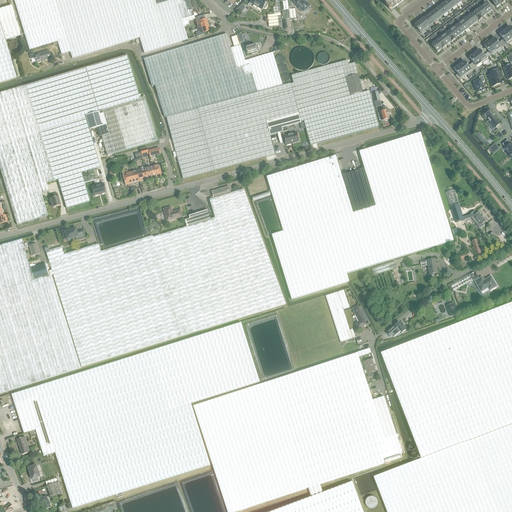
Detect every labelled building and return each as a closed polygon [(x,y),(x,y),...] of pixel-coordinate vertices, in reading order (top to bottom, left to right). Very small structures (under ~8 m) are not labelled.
[(14,0),(22,23),(26,35),(30,51),(57,42),(61,55),(70,52),(72,59),(97,51),(128,42),(131,41),(140,38),(144,53),(188,40),(184,26),(183,23),(175,0),(174,0),(157,5),(155,0),(14,0)] [(175,0),(183,23),(188,21),(195,19),(195,18),(189,0),(175,0)] [(251,0),(250,3),(262,10),(263,8),(265,9),(266,9),(267,7),(267,5),(266,4),(268,2),(267,1),(268,0),(267,0),(251,0)] [(267,14),(269,27),(282,26),(279,0),(276,1),(276,7),(273,7),(274,14),(267,14)] [(293,0),(295,3),(294,3),(299,9),(299,10),(301,13),(302,12),(303,13),(304,12),(305,13),(308,9),(309,7),(302,0),(293,0)] [(381,0),(389,9),(400,0),(381,0)] [(452,0),(447,0),(446,1),(452,9),(456,5),(452,0)] [(291,1),(281,2),(284,20),(296,19),(295,10),(292,10),(291,1)] [(452,9),(446,1),(442,5),(447,12),(452,9)] [(486,3),(481,7),(487,14),(492,11),(486,3)] [(437,8),(443,16),(447,12),(442,5),(437,8)] [(12,6),(0,9),(0,23),(5,41),(21,36),(12,6)] [(481,7),(477,10),(483,18),(487,14),(481,7)] [(438,19),(443,16),(437,8),(433,12),(438,19)] [(477,10),(472,14),(478,22),(483,18),(477,10)] [(428,15),(434,23),(435,23),(439,20),(438,19),(433,12),(428,15)] [(472,14),(468,17),(473,25),(478,21),(478,22),(472,14)] [(429,26),(434,23),(428,15),(424,18),(429,26)] [(198,22),(196,22),(198,28),(200,36),(204,35),(203,33),(210,31),(206,19),(205,20),(204,16),(197,18),(198,22)] [(463,19),(462,20),(469,28),(473,25),(468,17),(463,20),(463,19)] [(423,18),(419,21),(425,29),(429,26),(424,18),(423,18)] [(462,20),(458,23),(464,32),(469,28),(462,20)] [(425,29),(419,21),(414,25),(421,34),(425,30),(425,29)] [(0,82),(16,78),(5,41),(0,23),(0,82)] [(459,24),(454,28),(460,35),(464,32),(458,23),(459,24)] [(454,28),(450,31),(456,39),(455,38),(460,35),(454,28)] [(450,31),(445,34),(451,43),(456,39),(450,31)] [(511,42),(511,40),(505,31),(500,35),(508,45),(511,42)] [(187,46),(144,59),(152,87),(155,86),(164,117),(166,117),(203,107),(214,104),(282,85),(273,53),(245,61),(247,66),(237,68),(231,49),(227,34),(187,46)] [(445,34),(440,38),(447,46),(446,45),(451,42),(451,43),(445,34)] [(240,46),(239,44),(237,36),(231,38),(234,48),(231,49),(237,68),(247,66),(245,61),(241,50),(240,46)] [(440,38),(436,41),(442,49),(447,46),(440,38)] [(494,39),(489,42),(497,52),(505,47),(501,42),(498,44),(494,39)] [(442,49),(436,41),(431,45),(437,52),(442,49),(442,50),(442,49)] [(497,52),(489,42),(484,46),(492,56),(497,52)] [(248,44),(240,46),(241,50),(244,49),(244,51),(246,50),(247,54),(257,52),(255,45),(249,47),(248,44)] [(314,57),(313,55),(313,53),(312,51),(310,49),(309,48),(306,47),(304,46),(302,46),(300,46),(298,47),(296,48),(294,49),(293,51),(292,53),(291,55),(291,57),(291,59),(292,61),(293,63),(294,65),(296,67),(297,67),(299,68),(302,69),(304,69),(306,68),(308,67),(310,66),(311,64),(313,62),(313,60),(314,57)] [(479,50),(474,54),(482,64),(487,60),(479,50)] [(37,63),(51,59),(49,51),(35,56),(34,53),(29,55),(31,59),(36,58),(37,63)] [(473,63),(471,65),(474,69),(476,67),(477,68),(482,64),(474,54),(469,58),(473,63)] [(107,156),(157,141),(144,97),(139,99),(126,56),(0,93),(0,169),(7,193),(17,225),(47,216),(42,199),(41,195),(49,192),(46,184),(58,180),(66,209),(89,202),(84,183),(96,179),(93,169),(100,168),(89,131),(84,116),(99,112),(103,126),(96,128),(99,137),(101,136),(107,156)] [(290,84),(167,118),(183,179),(266,157),(275,155),(270,136),(266,122),(299,113),(301,123),(304,122),(311,146),(378,128),(379,128),(369,92),(363,93),(358,75),(355,64),(348,65),(347,61),(292,76),(294,84),(291,85),(290,84)] [(472,72),(474,70),(471,65),(468,67),(464,62),(459,65),(467,75),(472,72)] [(467,75),(459,65),(459,66),(454,69),(458,74),(455,76),(459,81),(467,76),(467,75)] [(503,68),(508,81),(511,79),(511,66),(511,65),(503,68)] [(493,74),(488,76),(493,87),(501,84),(498,78),(501,77),(498,69),(492,71),(493,74)] [(480,80),(474,83),(475,85),(474,86),(475,90),(476,89),(478,93),(485,90),(482,83),(485,82),(483,76),(479,77),(480,80)] [(375,103),(380,101),(378,92),(372,94),(375,103)] [(389,114),(391,114),(389,109),(387,110),(387,108),(382,109),(383,111),(380,112),(382,121),(385,120),(386,121),(389,120),(388,119),(389,119),(389,118),(390,118),(389,114)] [(481,113),(486,119),(495,129),(493,130),(495,133),(501,128),(499,125),(500,124),(492,114),(487,109),(481,113)] [(89,131),(96,128),(103,126),(99,112),(84,116),(89,131)] [(299,113),(266,122),(270,136),(282,133),(288,131),(287,127),(301,123),(299,113)] [(479,133),(475,135),(483,145),(484,144),(486,143),(486,142),(479,133)] [(328,159),(266,177),(270,189),(278,216),(283,231),(283,232),(272,236),(292,300),(349,283),(347,274),(453,241),(451,232),(420,134),(361,151),(359,152),(365,170),(376,204),(345,214),(328,159)] [(288,135),(284,136),(286,146),(299,142),(297,135),(289,137),(288,135)] [(507,140),(502,145),(505,148),(505,149),(509,154),(508,155),(511,159),(511,158),(511,144),(507,140)] [(489,149),(492,153),(498,148),(495,144),(489,149)] [(146,147),(140,149),(140,152),(142,159),(148,158),(147,155),(148,154),(147,151),(146,147)] [(140,152),(134,154),(136,161),(142,159),(140,152)] [(336,157),(328,159),(345,214),(376,204),(365,170),(344,176),(342,177),(336,157)] [(158,166),(151,168),(153,178),(161,176),(158,166)] [(151,168),(144,169),(147,180),(153,178),(151,168)] [(144,169),(136,171),(137,177),(139,182),(147,180),(144,169)] [(123,175),(125,180),(137,177),(136,171),(123,175)] [(126,185),(139,182),(137,177),(125,180),(126,185)] [(94,196),(105,193),(103,186),(92,189),(94,196)] [(211,192),(214,199),(231,194),(229,187),(211,192)] [(52,251),(46,252),(52,271),(82,367),(286,304),(244,190),(231,194),(214,199),(210,200),(215,219),(210,220),(187,227),(153,238),(152,236),(101,252),(99,245),(97,245),(88,248),(64,255),(62,247),(55,250),(52,250),(52,251)] [(464,220),(463,217),(453,191),(446,194),(456,223),(464,220)] [(56,207),(60,206),(57,193),(52,195),(53,198),(49,199),(52,208),(53,208),(56,207)] [(167,222),(182,217),(180,210),(172,212),(171,207),(164,210),(167,222)] [(190,219),(185,221),(187,227),(210,220),(208,211),(203,212),(189,217),(190,219)] [(469,215),(463,217),(464,220),(471,218),(474,221),(475,220),(477,222),(476,223),(480,228),(485,225),(484,223),(486,221),(479,212),(477,214),(474,211),(469,215)] [(160,229),(159,227),(159,226),(158,225),(157,224),(155,224),(154,224),(152,224),(150,226),(149,227),(149,229),(149,230),(149,231),(151,233),(151,234),(152,234),(154,235),(155,234),(156,234),(158,234),(158,233),(159,231),(160,229)] [(68,229),(62,231),(64,237),(66,236),(67,240),(78,237),(80,236),(81,240),(86,239),(84,231),(79,232),(77,233),(76,229),(68,231),(68,229)] [(476,255),(481,254),(476,239),(471,241),(476,255)] [(0,393),(81,368),(51,276),(34,282),(30,269),(28,263),(22,240),(0,245),(0,393)] [(32,256),(39,254),(36,244),(29,246),(32,256)] [(469,261),(468,258),(466,253),(460,256),(462,264),(469,261)] [(434,275),(438,274),(435,259),(420,262),(421,267),(428,266),(429,274),(430,277),(435,276),(434,275)] [(395,262),(372,269),(374,275),(397,268),(395,262)] [(45,264),(30,269),(34,282),(51,276),(50,271),(48,272),(45,264)] [(450,286),(454,291),(472,281),(470,276),(469,275),(450,286)] [(489,291),(497,287),(491,277),(484,281),(482,278),(478,280),(477,278),(474,280),(481,292),(488,288),(489,291)] [(344,291),(326,296),(326,297),(340,343),(355,338),(354,332),(353,330),(353,329),(350,330),(343,309),(346,308),(346,309),(349,308),(344,291)] [(511,303),(381,354),(419,454),(420,457),(421,459),(511,424),(511,303)] [(446,306),(450,318),(458,315),(453,303),(446,306)] [(363,327),(366,325),(358,307),(353,309),(359,323),(355,325),(358,330),(359,329),(359,330),(360,330),(362,330),(362,328),(363,328),(363,327)] [(11,395),(14,404),(37,397),(55,453),(72,509),(210,466),(190,404),(260,382),(241,323),(11,395)] [(401,334),(405,331),(399,323),(395,326),(395,327),(387,333),(390,338),(392,336),(394,337),(400,332),(401,334)] [(369,349),(357,353),(359,357),(371,353),(369,349)] [(357,354),(194,407),(212,465),(227,511),(235,511),(308,488),(309,492),(310,492),(311,496),(311,497),(311,498),(323,493),(322,493),(321,488),(320,485),(384,464),(383,459),(391,457),(372,401),(357,354)] [(375,371),(371,360),(363,363),(367,374),(375,371)] [(35,430),(37,436),(43,457),(55,453),(37,397),(14,404),(24,434),(29,432),(35,430)] [(384,397),(373,401),(391,456),(402,453),(384,397)] [(511,511),(511,424),(421,459),(374,478),(374,479),(378,489),(386,511),(511,511)] [(23,455),(29,453),(24,437),(18,440),(23,455)] [(32,480),(33,481),(34,482),(36,482),(37,481),(38,480),(37,478),(40,477),(36,466),(28,468),(32,480)] [(56,479),(46,482),(51,498),(63,494),(59,483),(58,483),(56,479)] [(311,498),(272,511),(362,511),(352,483),(323,493),(311,498)] [(44,510),(51,507),(46,497),(40,500),(44,510)]
